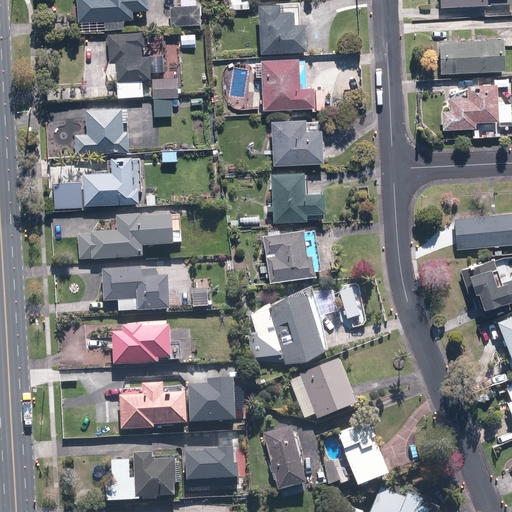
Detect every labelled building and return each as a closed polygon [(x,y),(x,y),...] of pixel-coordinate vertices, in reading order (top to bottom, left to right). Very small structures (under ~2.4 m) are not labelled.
[(75,0),(76,24),(103,23),(103,32),(122,31),(121,22),(131,21),(130,13),(145,12),(144,0),(75,0)] [(247,0),(236,0),(228,0),(228,11),(248,10),(247,0)] [(437,0),(438,10),(509,5),(508,0),(437,0)] [(197,6),(168,8),(169,27),(198,26),(197,6)] [(275,6),(254,7),(257,55),(303,53),(302,26),(290,27),(289,14),(275,15),(275,6)] [(141,34),(105,36),(106,65),(113,64),(114,84),(140,83),(148,82),(147,58),(139,58),(138,49),(141,48),(141,34)] [(498,40),(436,43),(437,76),(500,73),(498,40)] [(49,43),(49,54),(66,55),(66,44),(49,43)] [(260,61),(262,110),(313,108),(312,88),(298,89),(296,60),(260,61)] [(176,78),(152,79),(152,98),(177,97),(176,78)] [(115,98),(141,97),(140,83),(114,84),(115,98)] [(73,85),(45,85),(46,98),(74,98),(73,85)] [(441,112),(442,131),(475,129),(474,123),(497,122),(495,85),(466,87),(466,98),(448,99),(449,112),(441,112)] [(172,116),(171,98),(152,99),(153,117),(172,116)] [(121,111),(121,108),(85,110),(86,134),(73,135),(74,155),(128,152),(127,132),(122,132),(122,122),(126,122),(126,110),(121,111)] [(304,120),(270,122),(273,166),(322,164),(320,131),(305,132),(304,120)] [(175,152),(160,152),(160,164),(175,163),(175,152)] [(111,173),(82,175),(84,206),(137,203),(137,189),(131,190),(129,157),(110,158),(111,173)] [(306,221),(306,219),(321,218),(321,213),(323,213),(322,193),(304,194),(303,172),(270,174),(272,223),(306,221)] [(511,213),(453,220),(456,250),(511,245),(511,213)] [(170,234),(169,218),(139,219),(139,217),(115,218),(116,233),(90,234),(90,236),(78,236),(79,261),(91,260),(91,261),(141,259),(141,248),(171,247),(171,244),(180,244),(180,233),(170,234)] [(237,218),(237,227),(259,226),(258,217),(237,218)] [(301,229),(262,236),(270,282),(313,276),(309,255),(305,256),(301,229)] [(460,271),(470,300),(474,299),(478,298),(482,310),(508,301),(511,299),(511,280),(495,286),(490,272),(496,270),(492,260),(460,271)] [(103,303),(136,301),(136,313),(168,312),(166,279),(159,279),(159,276),(156,271),(147,272),(140,272),(140,269),(101,271),(103,303)] [(206,290),(191,290),(192,308),(207,307),(206,290)] [(281,357),(284,366),(300,362),(301,366),(308,364),(306,359),(323,355),(305,299),(249,317),(255,335),(248,335),(250,360),(281,357)] [(511,314),(495,321),(511,364),(511,314)] [(111,334),(113,367),(157,365),(157,360),(169,360),(167,328),(141,329),(140,326),(121,327),(121,333),(111,334)] [(299,377),(316,421),(354,406),(337,362),(299,377)] [(195,368),(196,389),(214,388),(213,367),(195,368)] [(118,397),(120,432),(152,430),(152,426),(184,425),(183,394),(161,395),(161,384),(141,385),(141,396),(118,397)] [(367,425),(337,436),(356,489),(387,477),(367,425)] [(263,435),(276,491),(304,485),(291,428),(263,435)] [(134,441),(135,452),(154,451),(153,440),(134,441)] [(229,453),(182,455),(183,485),(230,483),(229,453)] [(138,500),(138,499),(142,499),(142,501),(155,501),(155,498),(173,497),(173,485),(179,484),(178,464),(174,464),(174,460),(154,461),(153,459),(151,459),(151,454),(132,455),(133,479),(129,479),(128,461),(110,461),(111,486),(104,486),(105,502),(132,502),(132,501),(138,500)] [(338,455),(320,462),(329,489),(347,482),(338,455)] [(186,488),(186,498),(211,497),(211,487),(186,488)] [(380,489),(369,511),(426,511),(419,509),(421,502),(406,495),(404,499),(380,489)] [(342,511),(362,511),(353,510),(343,502),(338,508),(342,511)]
